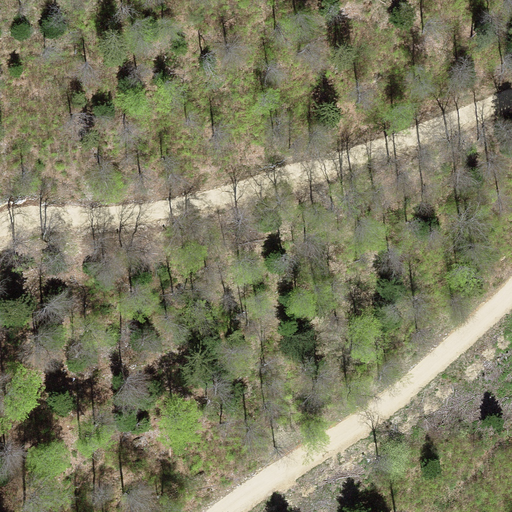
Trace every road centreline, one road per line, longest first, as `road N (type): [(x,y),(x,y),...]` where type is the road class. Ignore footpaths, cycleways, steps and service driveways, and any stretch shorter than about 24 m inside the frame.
road 1 (track): [(0,225),(167,210),(300,175),(511,96)]
road 2 (track): [(511,295),(369,421),(226,511)]
